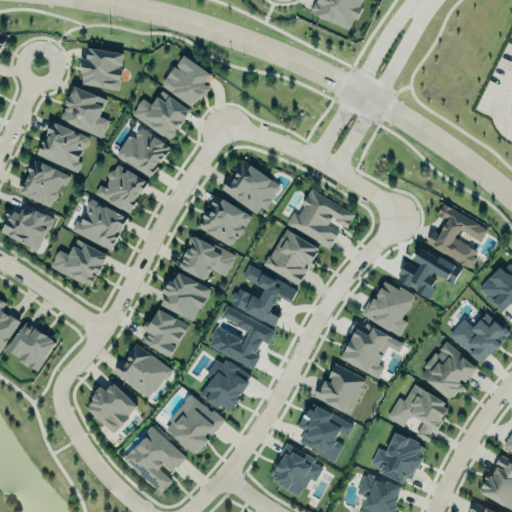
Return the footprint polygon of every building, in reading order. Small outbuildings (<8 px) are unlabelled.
[(361,0),(360,5),(362,6),(357,18),(354,17),(349,28),(311,11),(315,0),(361,0)] [(89,46),(123,52),(121,66),(122,67),(120,83),(118,90),(82,82),(83,78),(83,76),(82,76),(83,71),(81,71),(83,57),(87,57),(89,46)] [(161,85),(194,107),(208,87),(203,83),(210,73),(182,54),(161,85)] [(74,85),(70,95),(69,95),(65,102),(67,103),(61,116),(69,120),(68,121),(101,135),(104,128),(106,127),(107,125),(107,121),(108,119),(98,115),(105,99),(74,85)] [(132,113),(137,106),(138,102),(143,98),(152,104),(157,96),(166,101),(170,95),(190,109),(178,127),(176,125),(174,129),(175,130),(175,133),(173,136),(170,136),(169,137),(163,133),(162,134),(132,113)] [(51,119),(36,153),(77,171),(81,161),(77,159),(83,146),(84,146),(86,145),(88,143),(89,140),(88,136),(88,135),(51,119)] [(116,153),(126,161),(150,176),(153,170),(157,165),(155,163),(157,160),(159,161),(162,156),(163,157),(168,149),(166,148),(169,145),(164,142),(164,141),(154,135),(141,126),(140,126),(139,127),(138,128),(137,129),(136,131),(135,132),(135,134),(136,135),(135,136),(129,133),(116,153)] [(70,175),(33,158),(18,193),(50,207),(61,183),(65,185),(70,175)] [(221,188),(228,178),(232,180),(235,176),(234,175),(237,171),(234,169),(240,161),(241,162),(243,159),(250,164),(250,163),(279,183),(279,187),(278,189),(276,191),(272,193),(269,196),(272,198),(264,208),(261,206),(256,212),(221,188)] [(94,194),(129,213),(147,180),(115,163),(103,186),(99,184),(94,194)] [(286,222),(329,247),(339,230),(327,224),(332,215),(335,217),(334,220),(347,228),(356,213),(311,187),(302,203),(304,204),(299,213),(293,210),(286,222)] [(251,214),(217,193),(209,205),(212,208),(211,210),(206,208),(201,216),(203,217),(198,225),(228,244),(232,242),(234,239),(235,237),(235,236),(237,237),(251,214)] [(71,228),(111,250),(127,216),(92,198),(88,199),(86,203),(85,206),(86,210),(81,221),(76,219),(71,228)] [(8,205),(0,220),(0,232),(37,251),(48,230),(51,228),(53,223),(53,220),(55,216),(24,201),(19,211),(8,205)] [(441,205),(445,203),(487,229),(480,241),(460,228),(455,237),(476,250),(474,254),(477,257),(472,266),(469,265),(467,267),(432,246),(432,245),(426,241),(431,232),(438,236),(443,227),(442,227),(444,223),(445,223),(448,218),(444,216),(443,218),(438,215),(437,210),(441,205)] [(263,263),(268,254),(271,255),(287,228),(319,247),(312,258),(315,260),(312,266),(309,265),(298,283),(263,263)] [(213,246),(214,244),(234,254),(224,273),(210,266),(204,279),(178,266),(188,247),(190,248),(193,243),(190,243),(188,242),(188,240),(190,235),(193,235),(213,246)] [(75,236),(85,240),(106,251),(97,270),(93,271),(92,275),(88,283),(79,282),(49,266),(52,259),(53,254),(58,248),(61,249),(67,252),(75,236)] [(452,284),(460,269),(421,246),(411,263),(405,260),(394,279),(429,299),(434,289),(430,287),(437,276),(452,284)] [(275,324),(280,313),(271,309),(276,296),(290,302),(297,287),(247,265),(241,278),(263,287),(259,297),(236,287),(229,304),(275,324)] [(511,272),(509,275),(500,266),(478,287),(501,312),(511,302),(511,272)] [(192,319),(199,306),(201,308),(209,291),(209,289),(210,288),(178,271),(176,274),(172,280),(170,279),(167,284),(165,283),(161,291),(166,294),(161,304),(185,316),(186,316),(192,319)] [(360,312),(399,335),(407,320),(401,317),(406,310),(408,309),(411,304),(410,302),(414,294),(399,286),(398,288),(384,280),(365,305),(360,312)] [(0,349),(19,320),(2,309),(6,303),(0,299),(0,349)] [(254,367),(259,355),(255,353),(261,340),(269,344),(275,329),(225,307),(220,318),(249,330),(245,339),(215,326),(206,347),(254,367)] [(159,308),(188,323),(183,334),(182,334),(170,356),(142,340),(147,331),(142,328),(147,320),(150,322),(159,308)] [(448,333),(463,317),(473,326),(485,312),(495,320),(496,319),(509,331),(504,337),(504,339),(504,340),(501,343),(502,344),(495,351),(493,349),(481,363),(448,333)] [(354,320),(364,325),(366,322),(390,336),(387,342),(389,344),(379,363),(384,366),(378,378),(340,357),(343,351),(341,349),(347,338),(345,337),(354,320)] [(23,321),(16,330),(6,345),(35,370),(55,339),(40,327),(35,324),(23,321)] [(447,396),(423,375),(428,369),(424,366),(435,353),(438,356),(442,351),(438,349),(446,340),(476,367),(464,381),(461,378),(457,383),(460,385),(458,387),(458,389),(452,396),(449,393),(447,396)] [(113,371),(147,397),(152,390),(154,391),(165,377),(168,376),(170,374),(171,372),(171,368),(136,342),(133,346),(132,345),(127,353),(129,354),(126,358),(128,360),(124,365),(120,362),(113,371)] [(227,405),(219,399),(216,403),(206,395),(204,399),(194,392),(205,376),(199,372),(211,354),(221,361),(223,357),(249,375),(227,405)] [(334,363),(365,378),(349,413),(313,395),(318,386),(320,387),(324,380),(329,382),(332,377),(328,375),(334,363)] [(387,416),(398,396),(403,399),(413,382),(446,401),(444,405),(449,407),(437,429),(411,414),(410,416),(408,415),(402,425),(387,416)] [(137,405),(114,383),(112,385),(110,384),(106,388),(107,389),(106,390),(100,384),(94,391),(95,392),(92,396),(92,398),(93,399),(89,403),(90,404),(87,407),(112,432),(113,431),(115,430),(118,428),(119,426),(128,417),(127,416),(137,405)] [(167,428),(172,422),(169,419),(185,401),(183,399),(188,394),(191,393),(212,412),(213,409),(224,419),(211,433),(208,430),(203,436),(207,440),(194,453),(167,428)] [(353,424),(312,403),(299,427),(304,430),(297,442),(334,461),(343,444),(334,440),(338,431),(347,436),(353,424)] [(121,458),(134,444),(136,446),(144,438),(141,435),(151,424),(186,456),(177,466),(175,464),(170,469),(162,461),(161,462),(162,463),(159,468),(173,481),(161,494),(121,458)] [(393,427),(418,440),(422,443),(421,453),(422,457),(410,477),(405,475),(401,480),(378,470),(377,466),(369,461),(377,445),(385,448),(393,427)] [(511,452),(502,443),(511,430),(511,452)] [(300,495),(308,477),(315,481),(324,463),(284,444),(267,479),(300,495)] [(511,458),(501,452),(495,462),(498,464),(492,474),(487,472),(485,477),(487,478),(482,487),(484,488),(481,492),(511,508),(511,458)] [(364,471),(365,469),(401,482),(389,511),(360,511),(358,511),(356,510),(361,498),(353,487),(359,469),(364,471)] [(471,511),(469,511),(473,501),(496,511),(497,509),(504,511),(471,511)]
